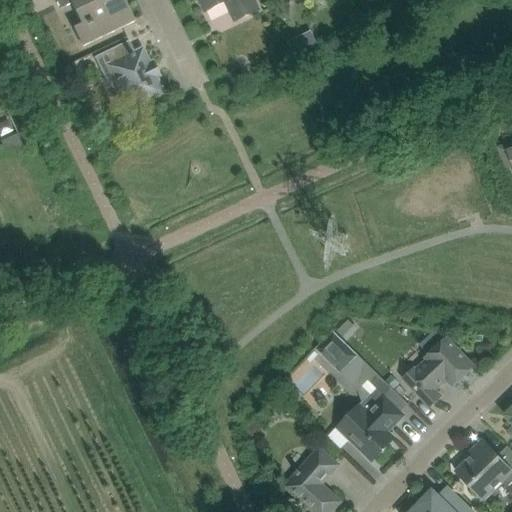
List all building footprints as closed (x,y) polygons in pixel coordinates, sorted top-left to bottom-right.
[(82,45),(132,21),(121,0),(55,0),(60,9),(72,4),(81,24),(73,28),(82,45)] [(200,0),(206,12),(226,3),(236,22),(259,11),(254,0),(200,0)] [(134,53),(128,41),(94,57),(107,84),(114,81),(128,109),(162,92),(155,78),(158,76),(152,62),(148,64),(141,49),(134,53)] [(239,67),(225,74),(232,89),(246,82),(239,67)] [(181,97),(171,102),(176,112),(186,107),(181,97)] [(340,376),(359,357),(334,332),(315,351),(340,376)] [(474,366),(448,339),(426,359),(427,360),(417,371),(415,369),(404,380),(430,408),(441,397),(436,391),(447,381),(452,386),(474,366)] [(367,458),(370,458),(373,461),(394,439),(387,433),(403,416),(376,390),(355,411),(351,411),(348,413),(345,416),(344,419),(343,423),(339,428),(362,451),(362,454),(367,458)] [(469,454),(472,457),(456,472),(484,501),(503,482),(509,487),(511,483),(511,451),(508,447),(498,457),(483,441),(469,454)] [(320,449),(319,449),(299,471),(298,471),(295,474),(296,475),(285,488),(312,511),(333,511),(341,502),(322,485),(339,466),(320,449)] [(472,511),(448,488),(438,498),(433,493),(413,511),(472,511)]
